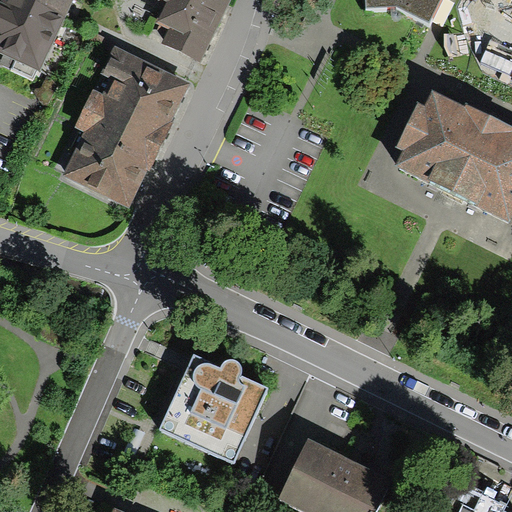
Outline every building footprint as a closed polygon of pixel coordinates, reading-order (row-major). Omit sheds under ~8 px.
[(5,0),(5,2),(70,30),(83,0),(5,0)] [(222,0),(157,0),(144,26),(198,52),(222,0)] [(360,0),(362,11),(428,39),(445,0),(360,0)] [(0,63),(44,84),(70,30),(5,2),(0,11),(0,63)] [(190,89),(117,52),(58,171),(130,207),(190,89)] [(511,224),(511,130),(429,93),(388,180),(507,235),(511,224)] [(187,371),(158,434),(233,468),(268,391),(254,385),(242,379),(242,371),(236,364),(227,364),(221,370),(193,357),(187,371)] [(355,465),(309,442),(277,502),(296,511),(382,511),(395,486),(355,465)] [(511,511),(458,487),(446,511),(511,511)]
